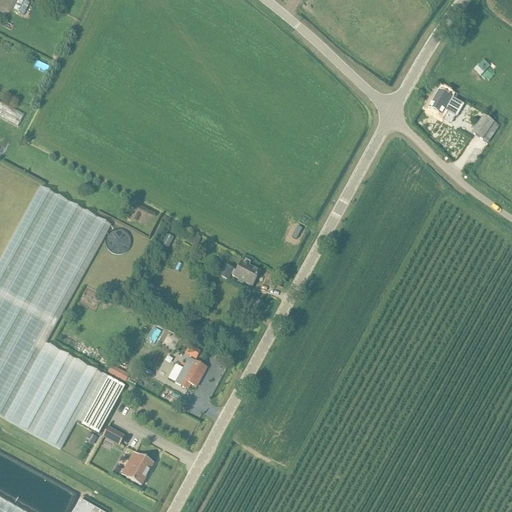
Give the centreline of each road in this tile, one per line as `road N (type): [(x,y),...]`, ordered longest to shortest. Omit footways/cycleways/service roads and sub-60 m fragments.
road 1 (unclassified): [(172,511),(390,114)]
road 2 (unclassified): [(390,114),(264,0)]
road 3 (unclassified): [(511,217),(390,114)]
road 4 (unclassified): [(390,114),(462,0)]
